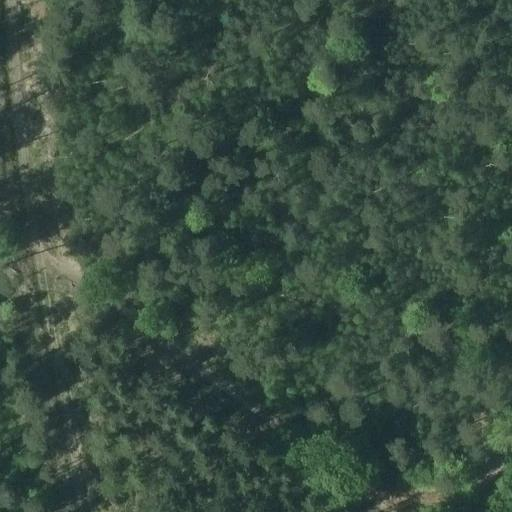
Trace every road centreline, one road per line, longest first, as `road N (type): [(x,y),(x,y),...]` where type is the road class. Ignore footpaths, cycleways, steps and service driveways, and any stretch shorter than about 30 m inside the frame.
road 1 (track): [(80,511),(37,253),(11,0)]
road 2 (track): [(396,511),(0,225)]
